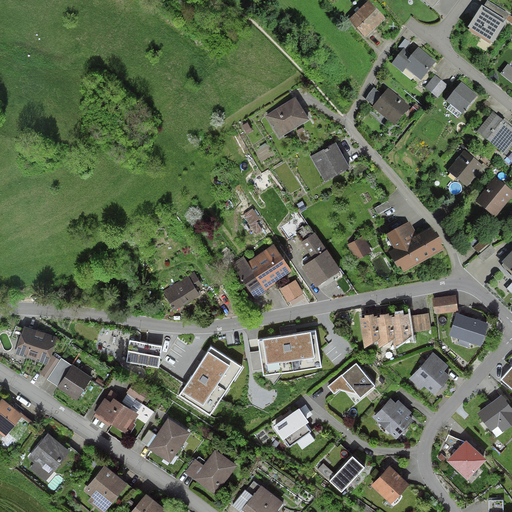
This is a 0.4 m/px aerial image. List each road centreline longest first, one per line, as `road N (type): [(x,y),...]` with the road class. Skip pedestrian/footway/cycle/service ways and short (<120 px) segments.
road 1 (residential): [(458,283),(218,325),(145,325),(49,306),(0,309)]
road 2 (residential): [(0,370),(206,511)]
road 3 (residential): [(452,511),(426,477),(424,434),(511,338)]
road 4 (residential): [(458,283),(445,237),(348,124)]
road 5 (track): [(0,269),(129,240)]
